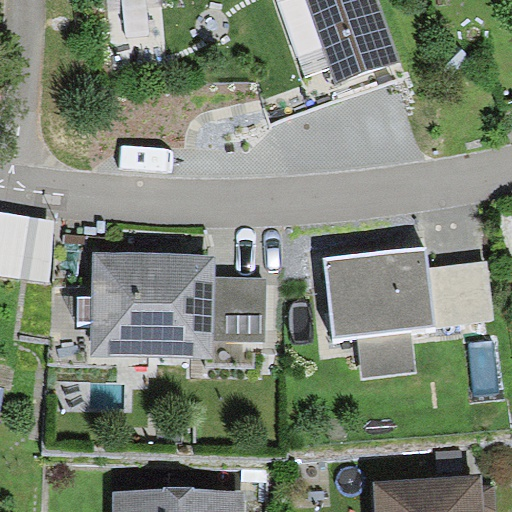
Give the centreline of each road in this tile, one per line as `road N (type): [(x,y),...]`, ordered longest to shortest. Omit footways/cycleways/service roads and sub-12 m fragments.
road 1 (residential): [(11,188),(181,203),(268,201),(511,171)]
road 2 (residential): [(11,188),(25,0)]
